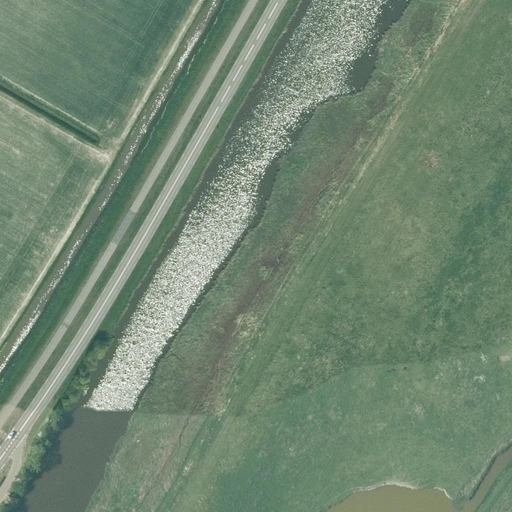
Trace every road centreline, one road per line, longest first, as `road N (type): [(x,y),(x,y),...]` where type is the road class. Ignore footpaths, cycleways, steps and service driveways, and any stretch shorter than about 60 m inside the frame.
road 1 (track): [(478,0),(180,511)]
road 2 (primary): [(0,459),(136,251),(279,0)]
